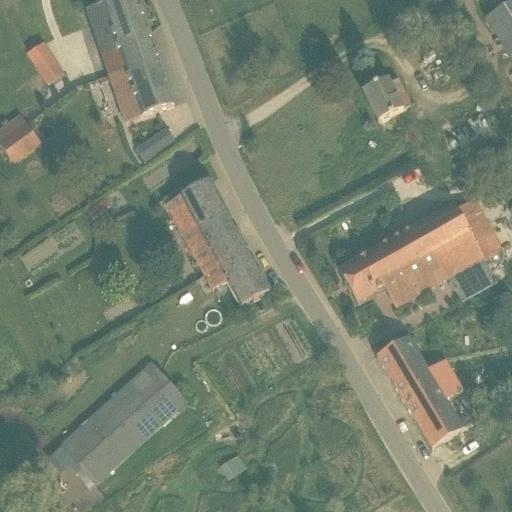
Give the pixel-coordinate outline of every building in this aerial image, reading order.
[(88,13),(111,79),(158,63),(136,0),(123,0),(103,7),(88,13)] [(511,4),(484,22),(511,64),(511,63),(511,4)] [(26,55),(47,87),(65,76),(44,43),(26,55)] [(111,79),(127,124),(174,108),(158,63),(111,79)] [(403,113),(387,82),(363,95),(379,126),(403,113)] [(0,144),(0,147),(13,165),(38,146),(24,126),(0,144)] [(161,155),(152,141),(137,152),(146,166),(161,155)] [(210,184),(166,208),(198,266),(213,258),(224,278),(252,261),(235,229),(229,219),(210,184)] [(457,213),(454,207),(339,272),(358,306),(375,297),(385,291),(395,311),(484,261),(457,213)] [(212,292),(226,284),(240,310),(270,294),(262,279),(252,261),(224,278),(213,258),(198,266),(212,292)] [(408,341),(377,359),(408,411),(409,411),(414,421),(432,451),(480,423),(445,364),(428,374),(408,341)] [(151,364),(60,448),(96,489),(188,405),(151,364)]
